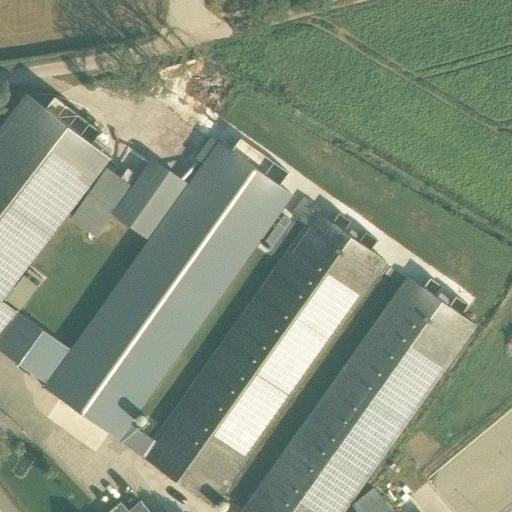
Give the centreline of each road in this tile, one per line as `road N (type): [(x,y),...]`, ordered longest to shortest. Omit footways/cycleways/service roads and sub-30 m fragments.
road 1 (unclassified): [(0,75),(215,38)]
road 2 (track): [(215,38),(334,0)]
